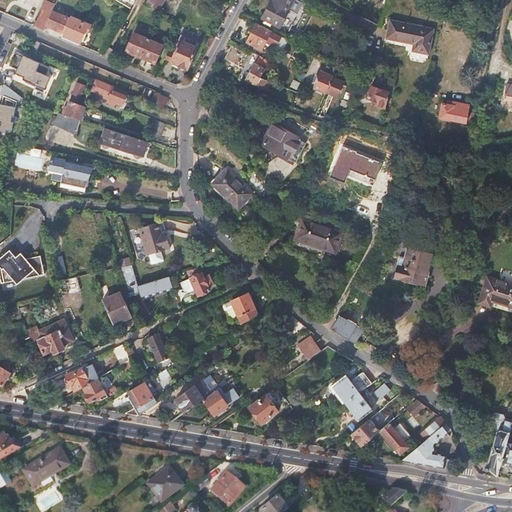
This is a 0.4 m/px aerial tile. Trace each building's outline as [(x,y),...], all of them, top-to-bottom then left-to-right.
[(166,0),(148,0),(146,5),(159,13),(166,0)] [(294,0),(272,0),(263,17),(280,26),(289,11),(291,13),(293,9),(290,8),(294,0)] [(36,25),(45,29),(48,24),(52,14),(44,10),(36,25)] [(69,20),(53,12),(52,14),(48,24),(64,32),(69,20)] [(89,33),(92,26),(74,18),(71,17),(69,20),(64,32),(62,36),(75,41),(81,44),(86,32),(89,33)] [(414,50),(430,53),(434,28),(391,20),(387,38),(414,43),(414,50)] [(277,47),(282,36),(281,35),(275,31),(258,23),(248,41),(256,46),(255,48),(260,51),(266,41),(277,47)] [(128,49),(143,56),(149,41),(150,39),(136,32),(128,49)] [(40,41),(29,36),(25,47),(36,52),(40,41)] [(181,40),(172,61),(178,64),(177,68),(187,72),(198,47),(196,46),(198,42),(190,38),(189,43),(181,40)] [(149,41),(143,56),(156,62),(163,45),(150,39),(149,41)] [(252,55),(233,46),(226,59),(245,68),(252,55)] [(17,49),(10,64),(18,68),(16,72),(25,76),(24,78),(37,84),(36,87),(45,91),(52,76),(47,74),(51,66),(25,54),(25,53),(17,49)] [(268,89),(272,81),(262,77),(271,61),(263,57),(258,65),(255,64),(247,78),(260,85),(268,89)] [(325,73),(326,71),(322,69),(319,76),(316,74),(313,81),(316,83),(315,87),(318,89),(317,91),(322,93),(323,91),(326,92),(337,97),(344,82),(333,78),(333,77),(332,76),(325,73)] [(122,103),(127,91),(115,85),(112,83),(111,83),(110,82),(97,77),(93,90),(105,95),(105,96),(107,97),(110,98),(117,101),(122,103)] [(66,113),(71,115),(82,119),(87,105),(81,103),(88,84),(79,81),(72,100),(71,99),(69,106),(66,113)] [(374,103),(386,108),(390,92),(388,92),(389,88),(374,83),(369,98),(375,101),(374,103)] [(9,85),(7,84),(0,95),(3,96),(2,105),(0,104),(0,131),(0,130),(7,131),(7,129),(13,130),(14,121),(16,122),(18,115),(15,115),(18,101),(16,100),(20,94),(9,85)] [(156,90),(147,86),(143,96),(152,100),(156,92),(156,90)] [(156,92),(152,100),(158,103),(165,105),(168,97),(156,92)] [(470,106),(448,100),(447,104),(443,104),(440,117),(467,122),(470,106)] [(78,129),(82,119),(71,115),(66,113),(57,111),(54,119),(78,129)] [(166,123),(155,118),(149,130),(160,135),(166,123)] [(274,125),(263,143),(295,161),(306,142),(274,125)] [(111,128),(106,126),(101,140),(106,147),(113,144),(134,151),(137,156),(144,155),(149,140),(111,128)] [(390,165),(343,144),(333,165),(343,171),(342,175),(347,182),(350,181),(355,191),(382,203),(390,165)] [(86,188),(91,167),(55,158),(51,160),(51,166),(52,168),(54,169),(52,179),(86,188)] [(255,190),(229,166),(212,184),(238,209),(255,190)] [(296,239),(335,252),(342,232),(303,220),(296,239)] [(158,223),(139,229),(148,255),(169,249),(166,235),(162,236),(158,223)] [(396,276),(425,284),(435,244),(410,238),(406,256),(401,255),(396,276)] [(2,268),(4,282),(14,280),(25,277),(45,273),(41,255),(26,257),(19,259),(16,256),(10,248),(0,256),(0,265),(2,268)] [(121,267),(129,296),(139,293),(141,298),(172,288),(172,281),(170,276),(139,286),(132,264),(121,267)] [(204,272),(192,277),(200,294),(211,289),(209,283),(214,281),(211,274),(206,276),(204,272)] [(479,301),(490,305),(491,300),(511,305),(511,283),(488,276),(479,301)] [(76,278),(57,282),(59,295),(79,290),(76,278)] [(120,292),(103,300),(114,325),(131,316),(120,292)] [(243,322),(256,315),(254,308),(255,307),(249,292),(232,300),(243,322)] [(239,325),(243,322),(232,300),(225,303),(235,327),(239,325)] [(331,329),(356,343),(358,339),(351,335),(357,324),(347,318),(346,320),(339,315),(337,318),(331,329)] [(291,333),(299,325),(293,318),(284,326),(291,333)] [(28,330),(34,343),(40,355),(44,353),(45,354),(54,351),(55,353),(65,348),(65,346),(75,341),(66,319),(46,327),(47,329),(41,331),(38,326),(28,330)] [(175,363),(171,355),(169,356),(158,335),(148,338),(158,361),(153,363),(158,373),(159,372),(168,367),(175,363)] [(298,344),(303,351),(316,342),(311,335),(298,344)] [(316,342),(303,351),(309,359),(321,350),(316,342)] [(0,364),(0,382),(2,384),(11,371),(0,364)] [(71,385),(72,384),(75,391),(76,390),(84,386),(94,381),(97,378),(94,373),(93,369),(92,364),(83,368),(66,375),(67,377),(66,378),(65,379),(67,383),(68,384),(70,383),(71,385)] [(159,372),(158,373),(151,377),(154,384),(163,378),(159,372)] [(360,392),(372,383),(363,372),(351,380),(346,374),(332,384),(346,402),(360,392)] [(202,380),(211,393),(220,387),(211,374),(202,380)] [(109,395),(99,378),(97,378),(94,381),(84,386),(88,393),(86,393),(91,401),(101,396),(102,399),(109,395)] [(211,393),(202,380),(177,398),(186,411),(202,400),(204,398),(211,393)] [(138,415),(157,402),(144,381),(139,384),(129,390),(132,395),(129,396),(135,406),(125,413),(138,415)] [(385,382),(374,391),(380,398),(390,389),(385,382)] [(221,386),(220,387),(211,393),(204,398),(215,414),(229,404),(236,399),(229,390),(226,393),(221,386)] [(266,394),(250,407),(262,423),(278,411),(271,401),(275,399),(269,392),(266,394)] [(360,392),(346,402),(359,420),(373,410),(360,392)] [(424,404),(418,399),(408,407),(415,415),(426,405),(424,404)] [(488,467),(498,474),(501,464),(510,434),(511,427),(511,418),(507,417),(506,413),(497,410),(495,412),(490,426),(492,429),(498,431),(488,467)] [(446,422),(441,416),(421,432),(427,438),(438,429),(446,422)] [(380,430),(370,418),(352,432),(363,445),(377,433),(380,430)] [(389,423),(380,430),(400,454),(410,446),(390,422),(389,423)] [(419,444),(402,460),(445,467),(447,457),(433,455),(434,445),(448,435),(447,433),(451,428),(446,422),(438,429),(427,438),(419,444)] [(396,428),(404,438),(409,434),(401,424),(396,428)] [(0,459),(19,448),(14,439),(11,441),(8,435),(6,436),(3,432),(0,434),(0,459)] [(498,474),(498,476),(508,477),(509,469),(511,469),(511,434),(510,434),(501,464),(498,474)] [(60,447),(28,466),(38,483),(70,464),(60,447)] [(162,500),(169,495),(167,491),(181,480),(169,465),(147,482),(162,500)] [(229,470),(213,487),(229,502),(246,484),(229,470)] [(5,472),(0,474),(0,488),(11,482),(5,472)] [(205,476),(194,484),(199,489),(209,481),(205,476)] [(167,491),(169,495),(184,484),(181,480),(167,491)] [(409,491),(392,488),(384,496),(392,506),(409,491)] [(263,511),(285,511),(289,509),(278,496),(261,510),(263,511)] [(164,505),(169,511),(174,507),(170,501),(164,505)]
